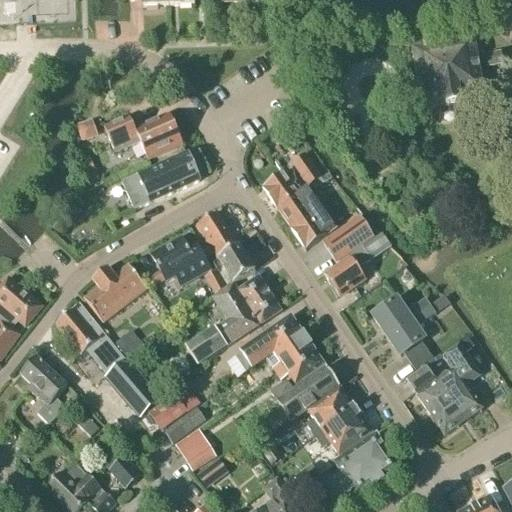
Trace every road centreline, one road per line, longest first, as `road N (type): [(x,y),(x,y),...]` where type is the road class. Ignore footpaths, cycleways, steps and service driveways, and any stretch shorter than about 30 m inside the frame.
road 1 (residential): [(441,482),(237,186)]
road 2 (residential): [(210,131),(149,61),(25,50)]
road 3 (residential): [(71,291),(97,264),(237,186)]
road 4 (residential): [(210,131),(294,63),(300,0)]
